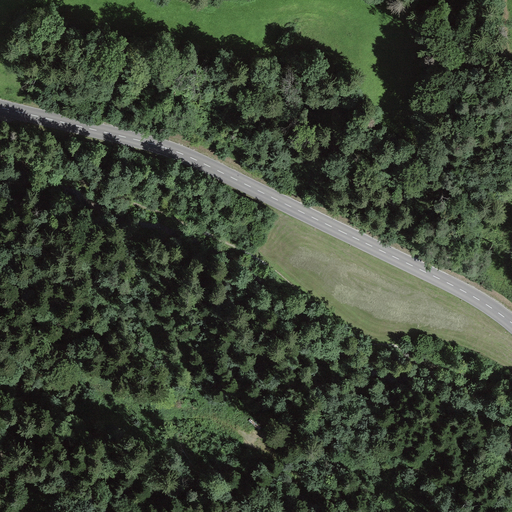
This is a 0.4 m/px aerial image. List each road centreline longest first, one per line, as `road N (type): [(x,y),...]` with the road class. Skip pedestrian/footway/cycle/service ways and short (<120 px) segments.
road 1 (tertiary): [(0,107),(173,150),(470,294),(511,323)]
road 2 (track): [(0,453),(106,511)]
